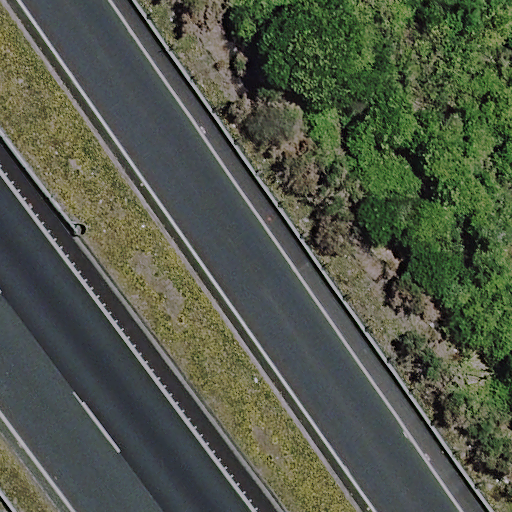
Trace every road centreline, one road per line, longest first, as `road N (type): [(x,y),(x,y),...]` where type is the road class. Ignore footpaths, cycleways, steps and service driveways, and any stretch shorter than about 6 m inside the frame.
road 1 (motorway): [(69,0),(398,511)]
road 2 (motorway): [(0,266),(183,511)]
